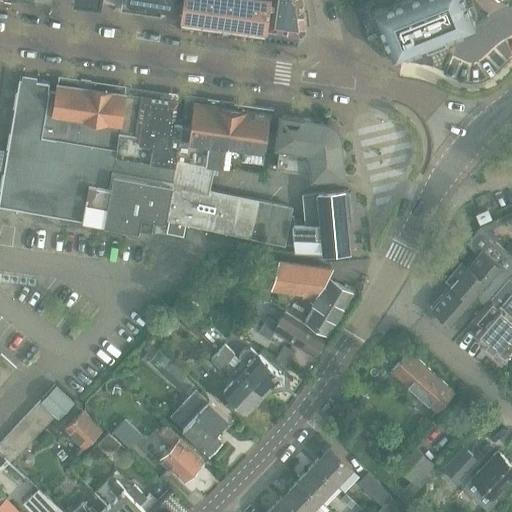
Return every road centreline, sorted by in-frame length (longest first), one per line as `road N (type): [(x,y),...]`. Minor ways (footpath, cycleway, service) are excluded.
road 1 (unclassified): [(0,30),(339,79)]
road 2 (tertiary): [(205,511),(277,438),(376,296)]
road 3 (tertiary): [(376,296),(428,191),(469,137)]
road 4 (residential): [(511,418),(376,296)]
road 5 (unclassified): [(339,79),(415,95),(469,137)]
